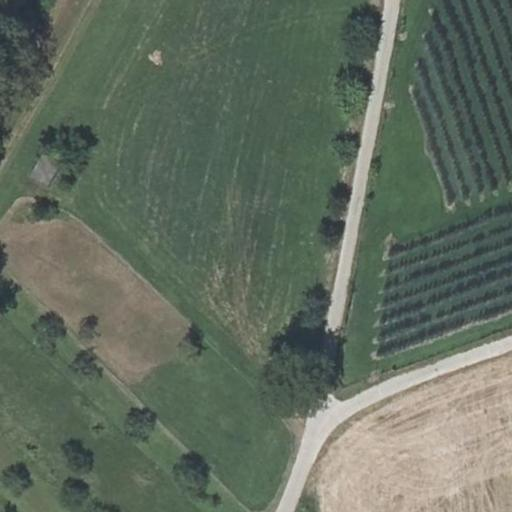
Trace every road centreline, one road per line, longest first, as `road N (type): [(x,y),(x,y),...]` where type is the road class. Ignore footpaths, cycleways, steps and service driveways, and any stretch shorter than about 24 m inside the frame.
road 1 (track): [(283,511),(328,415),(398,0)]
road 2 (track): [(511,349),(328,415)]
road 3 (track): [(88,0),(0,145)]
